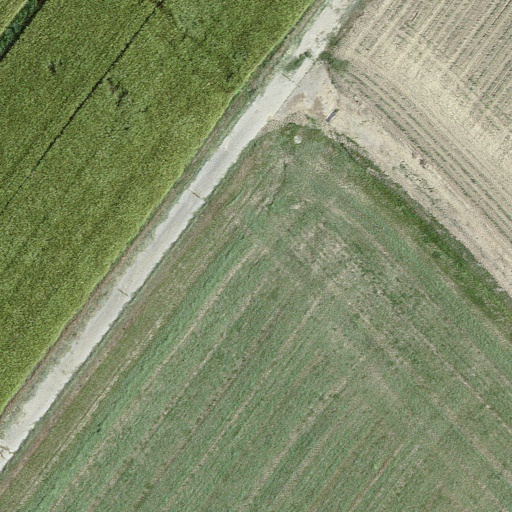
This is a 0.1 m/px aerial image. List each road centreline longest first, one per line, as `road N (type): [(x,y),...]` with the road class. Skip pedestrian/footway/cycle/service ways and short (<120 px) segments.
road 1 (track): [(0,456),(350,0)]
road 2 (track): [(285,84),(511,317)]
